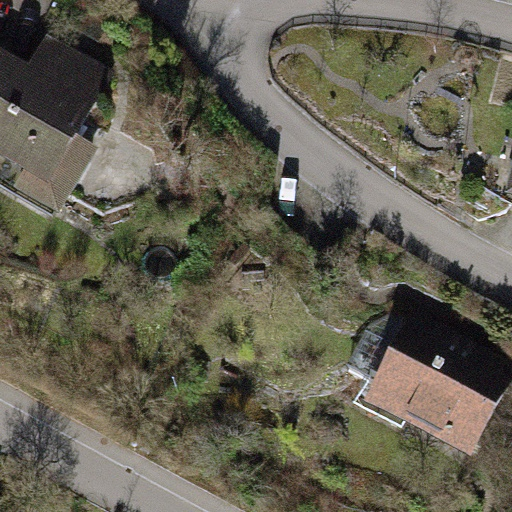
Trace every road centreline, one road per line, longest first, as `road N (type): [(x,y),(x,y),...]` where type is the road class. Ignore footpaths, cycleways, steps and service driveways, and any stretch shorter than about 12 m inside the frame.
road 1 (residential): [(511,276),(422,228),(310,150),(242,78),(216,0)]
road 2 (residential): [(0,418),(177,511)]
road 3 (residential): [(511,27),(324,0)]
